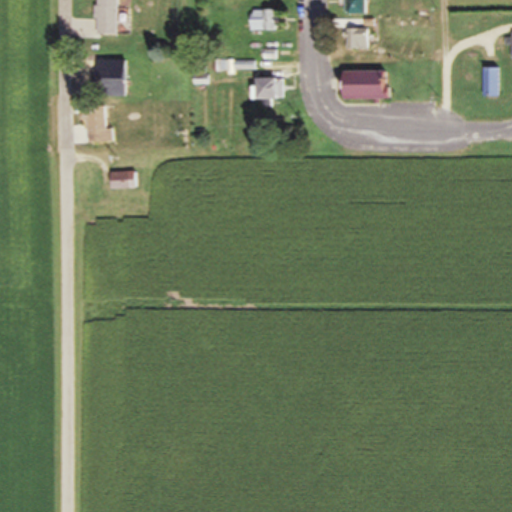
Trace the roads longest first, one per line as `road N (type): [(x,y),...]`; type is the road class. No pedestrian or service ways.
road 1 (residential): [(60,0),(64,511)]
road 2 (residential): [(446,136),(371,136),(323,111),(309,69),(309,0)]
